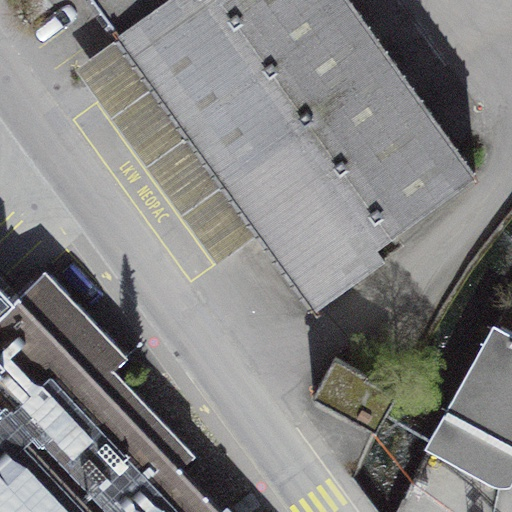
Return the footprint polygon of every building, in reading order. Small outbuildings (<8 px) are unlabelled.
[(97,0),(300,283),(466,166),(347,0),(97,0)] [(44,269),(18,294),(19,296),(0,313),(0,360),(3,364),(0,367),(0,511),(223,511),(182,468),(195,455),(115,370),(128,358),(44,269)] [(0,367),(3,364),(0,360),(0,313),(19,296),(18,294),(0,275),(0,367)] [(511,334),(499,326),(434,440),(504,478),(511,463),(511,334)] [(316,404),(384,436),(403,396),(335,365),(316,404)]
